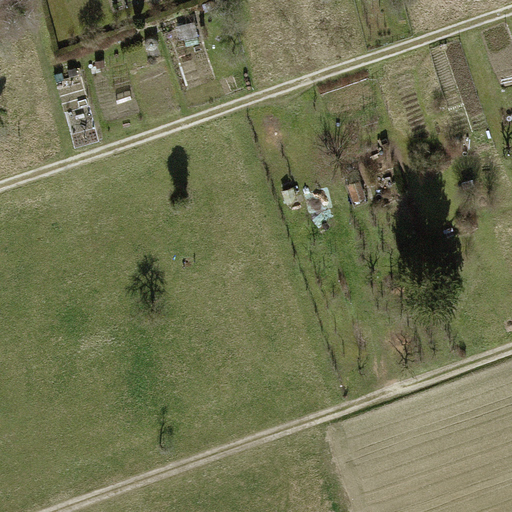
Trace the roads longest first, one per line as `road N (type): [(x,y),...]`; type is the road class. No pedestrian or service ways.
road 1 (track): [(62,511),(511,351)]
road 2 (track): [(511,11),(74,161)]
